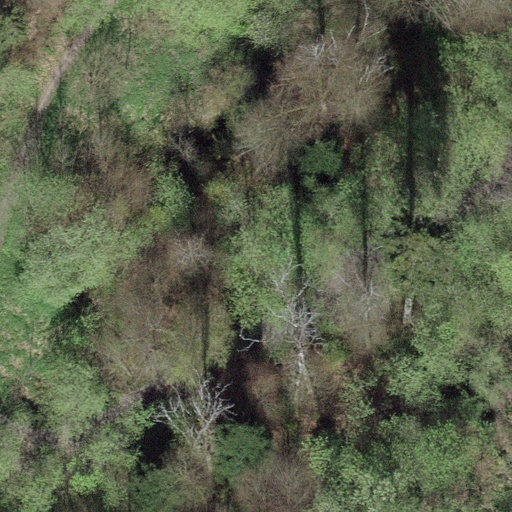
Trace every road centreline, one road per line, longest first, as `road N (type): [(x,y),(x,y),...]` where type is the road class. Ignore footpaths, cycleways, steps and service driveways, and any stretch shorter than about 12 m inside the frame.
road 1 (track): [(0,423),(42,443),(125,419),(470,219),(511,183)]
road 2 (track): [(106,0),(49,84),(0,218)]
